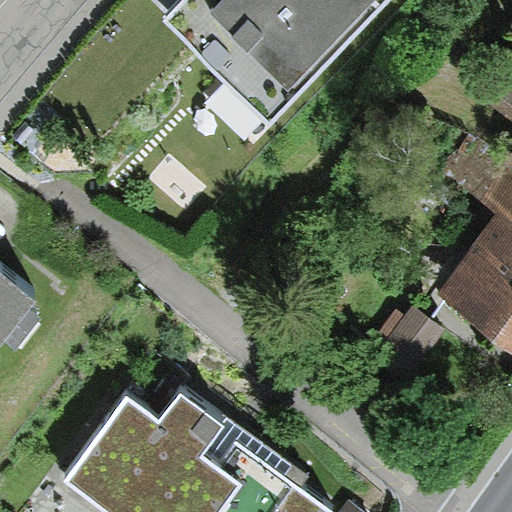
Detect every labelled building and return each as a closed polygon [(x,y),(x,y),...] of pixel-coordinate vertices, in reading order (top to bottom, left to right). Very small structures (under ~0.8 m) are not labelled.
[(395,0),(174,0),(153,20),(257,130),(395,0)] [(511,80),(493,107),(511,119),(511,169),(428,289),(511,347),(511,80)] [(0,330),(26,296),(0,277),(0,330)] [(407,306),(376,352),(401,369),(432,324),(407,306)] [(94,415),(95,415),(18,511),(322,511),(327,507),(137,360),(94,415)]
